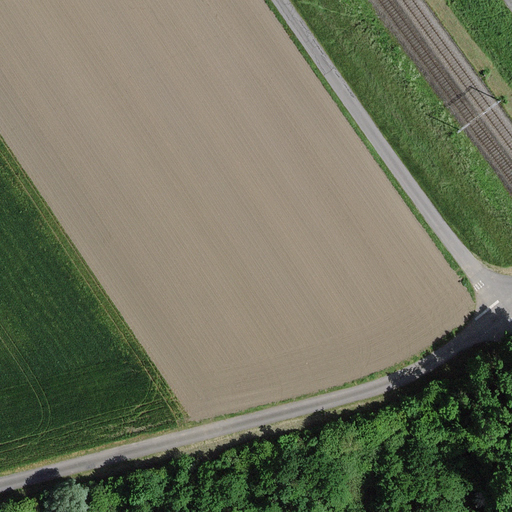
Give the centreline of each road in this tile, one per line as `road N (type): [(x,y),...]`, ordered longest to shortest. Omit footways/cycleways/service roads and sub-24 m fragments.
road 1 (unclassified): [(504,308),(385,384),(0,485)]
road 2 (unclassified): [(504,308),(282,0)]
